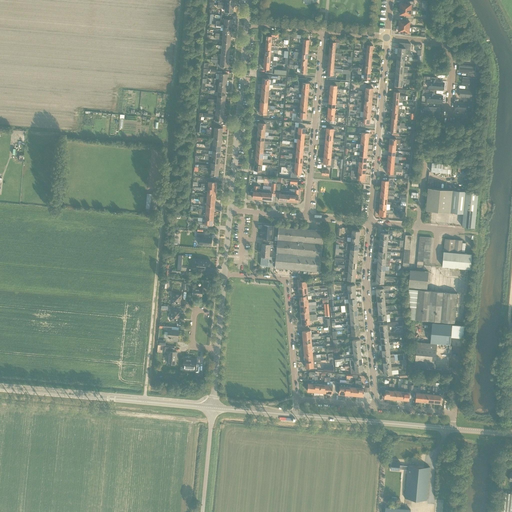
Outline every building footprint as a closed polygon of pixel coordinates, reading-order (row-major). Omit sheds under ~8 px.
[(401,3),(401,9),(413,10),(414,1),(407,1),(407,3),(401,3)] [(222,11),(222,15),(229,15),(229,12),(233,13),(234,7),(218,5),(218,8),(225,8),(225,11),(222,11)] [(413,10),(401,9),(400,14),(406,15),(406,18),(412,18),(414,18),(414,15),(413,15),(413,10)] [(217,21),(217,24),(232,25),(233,19),(229,19),(229,15),(222,15),(221,15),(220,21),(217,21)] [(412,18),(406,18),(406,21),(400,20),(399,26),(409,26),(410,21),(412,21),(412,18)] [(399,26),(399,31),(405,31),(404,35),(411,35),(411,32),(412,32),(412,27),(409,26),(399,26)] [(266,42),(271,43),(272,40),(275,40),(276,37),(278,37),(279,33),(270,32),(270,36),(267,36),(266,42)] [(295,34),(295,38),(300,38),(299,42),(300,42),(303,42),(303,46),(309,46),(309,39),(308,39),(304,39),(305,35),(295,34)] [(367,51),(373,52),(373,45),(369,45),(369,41),(364,41),(363,47),(367,48),(367,51)] [(397,48),(397,54),(405,55),(405,54),(409,54),(410,54),(411,44),(399,43),(399,48),(397,48)] [(302,59),(308,59),(308,53),(303,52),(299,52),(296,52),(296,51),(294,51),(294,55),(298,55),(298,58),(299,58),(302,59)] [(211,59),(211,62),(215,62),(215,65),(217,66),(217,69),(218,69),(224,69),(224,66),(225,66),(228,67),(229,61),(221,60),(218,60),(213,59),(211,59)] [(277,63),(273,63),(264,62),(263,69),(266,69),(266,73),(272,73),(273,66),(277,66),(277,63)] [(475,73),(476,66),(460,65),(459,72),(475,73)] [(204,69),(203,72),(205,72),(208,72),(208,73),(216,73),(216,79),(215,78),(215,79),(227,80),(228,74),(224,74),(224,71),(224,70),(204,68),(204,69)] [(353,70),(352,74),(353,74),(354,74),(356,74),(358,74),(362,74),(361,78),(363,79),(365,79),(366,78),(370,79),(371,72),(353,70)] [(263,78),(262,84),(277,86),(278,86),(278,83),(273,83),(274,79),(278,79),(278,76),(266,75),(266,78),(263,78)] [(294,87),(309,89),(310,83),(306,82),(306,78),(299,78),(299,85),(295,85),(295,87),(294,87)] [(395,79),(394,87),(402,88),(402,82),(407,83),(407,82),(407,80),(403,79),(403,80),(395,79)] [(429,81),(428,89),(446,90),(447,82),(429,81)] [(330,85),(330,91),(337,91),(340,92),(344,92),(344,89),(337,89),(337,88),(337,85),(340,86),(340,83),(340,82),(334,82),(334,85),(330,85)] [(459,89),(459,97),(474,98),(474,90),(459,89)] [(445,95),(427,94),(427,101),(444,102),(445,95)] [(472,103),(456,102),(455,110),(471,111),(472,103)] [(441,108),(424,107),(424,114),(440,115),(441,108)] [(275,109),(260,108),(259,114),(263,114),(263,117),(269,118),(269,114),(270,114),(270,111),(274,111),(275,109)] [(307,112),(293,111),(293,113),(296,113),(296,116),(294,116),(294,120),(303,121),(303,118),(307,118),(307,112)] [(213,114),(213,117),(216,117),(215,119),(214,119),(214,124),(220,124),(221,121),(223,121),(224,115),(216,114),(213,114)] [(327,120),(330,121),(330,124),(335,125),(336,121),(337,121),(337,117),(341,118),(341,115),(338,115),(335,115),(328,114),(327,120)] [(370,125),(370,118),(363,118),(363,122),(358,121),(357,127),(365,128),(366,124),(370,125)] [(258,125),(257,129),(258,129),(270,130),(270,120),(269,120),(263,120),(262,123),(258,123),(258,125)] [(198,132),(200,132),(201,132),(201,127),(206,128),(207,123),(199,122),(198,129),(198,132)] [(291,133),(305,134),(305,128),(303,128),(303,123),(299,122),(299,127),(295,127),(295,130),(292,130),(291,133)] [(207,130),(207,133),(211,133),(214,133),(222,134),(223,128),(220,128),(220,124),(214,124),(213,127),(215,127),(214,130),(207,130)] [(326,134),(333,135),(334,129),(336,129),(337,126),(330,125),(330,128),(326,128),(326,134)] [(391,125),(390,132),(392,132),(392,135),(399,136),(399,128),(404,129),(404,128),(407,128),(407,126),(405,126),(400,126),(396,126),(391,125)] [(366,129),(359,128),(359,132),(362,132),(362,136),(349,135),(349,137),(362,138),(369,139),(369,133),(365,132),(366,129)] [(389,145),(403,146),(403,143),(400,143),(401,139),(400,139),(400,137),(394,136),(393,139),(390,139),(389,145)] [(326,167),(334,167),(335,158),(331,158),(324,158),(323,164),(326,164),(326,167)] [(431,172),(451,174),(452,165),(432,163),(431,172)] [(254,166),(254,170),(258,171),(258,174),(261,174),(266,175),(267,171),(265,171),(266,165),(262,165),(255,164),(255,166),(254,166)] [(301,169),(288,168),(287,170),(291,171),(291,177),(297,178),(297,174),(301,175),(301,169)] [(387,168),(386,174),(389,174),(389,177),(396,177),(396,174),(396,172),(402,172),(402,169),(387,168)] [(201,187),(216,188),(217,182),(215,182),(215,179),(207,178),(207,182),(208,182),(208,185),(205,185),(205,184),(201,184),(201,187)] [(264,189),(263,199),(271,200),(272,195),(275,196),(277,178),(272,178),(272,183),(271,183),(271,189),(264,189)] [(381,187),(388,187),(395,188),(395,185),(393,185),(393,179),(389,178),(388,181),(382,180),(381,187)] [(281,184),(277,183),(275,196),(279,196),(279,201),(289,201),(289,191),(281,190),(281,192),(280,192),(281,184)] [(253,198),(263,199),(264,189),(260,189),(260,186),(254,186),(254,191),(253,191),(253,198)] [(475,228),(476,215),(478,193),(428,188),(426,211),(463,214),(462,227),(475,228)] [(299,189),(290,189),(289,201),(298,202),(299,189)] [(150,209),(155,209),(154,214),(160,214),(161,209),(157,209),(158,194),(152,194),(150,209)] [(389,211),(386,211),(379,210),(378,216),(383,216),(383,219),(388,220),(388,214),(393,214),(393,211),(389,211)] [(205,218),(203,218),(202,221),(198,221),(198,224),(200,224),(200,227),(208,228),(208,225),(213,225),(213,219),(205,218)] [(272,226),(263,225),(262,229),(261,229),(260,233),(262,234),(261,237),(271,238),(272,226)] [(276,258),(275,267),(275,268),(320,272),(323,231),(279,227),(277,248),(276,251),(276,258)] [(381,234),(380,239),(390,240),(391,236),(392,236),(393,234),(393,231),(388,230),(388,233),(388,234),(381,234)] [(347,238),(351,238),(359,239),(360,231),(352,231),(352,236),(347,235),(347,238)] [(204,233),(198,233),(197,237),(200,237),(200,245),(212,246),(212,238),(204,237),(204,233)] [(471,254),(460,253),(461,241),(445,239),(442,267),(470,269),(471,254)] [(269,251),(276,251),(277,248),(275,248),(275,247),(270,247),(270,245),(273,245),(273,242),(263,241),(263,244),(262,244),(261,250),(269,251)] [(269,251),(261,250),(261,256),(261,257),(260,266),(275,267),(276,258),(269,257),(269,251)] [(210,261),(197,259),(197,264),(194,264),(193,270),(203,271),(203,268),(209,268),(210,261)] [(416,270),(411,270),(409,287),(427,288),(429,271),(422,271),(416,270)] [(384,277),(376,276),(376,283),(383,284),(384,279),(388,280),(388,277),(384,277)] [(347,293),(355,292),(355,285),(347,286),(347,291),(343,291),(343,293),(347,293)] [(376,290),(376,295),(384,294),(383,290),(389,289),(388,286),(383,286),(379,287),(379,289),(376,290)] [(192,296),(202,297),(202,289),(193,288),(192,296)] [(458,293),(409,289),(409,292),(411,319),(455,323),(458,293)] [(171,303),(180,304),(181,294),(172,293),(171,303)] [(170,320),(179,321),(180,311),(171,310),(170,320)] [(386,313),(378,313),(378,321),(386,320),(386,315),(390,315),(390,312),(386,313)] [(386,325),(379,326),(379,331),(389,330),(389,327),(398,327),(397,322),(388,323),(386,325)] [(432,333),(431,343),(451,345),(452,337),(464,338),(465,326),(455,325),(433,323),(432,333)] [(178,330),(171,330),(171,327),(161,326),(161,329),(167,331),(168,331),(167,338),(170,338),(170,342),(177,342),(177,339),(178,330)] [(352,348),(360,347),(359,340),(351,341),(352,346),(348,346),(348,348),(352,348)] [(428,344),(416,343),(414,368),(434,370),(436,345),(428,344)] [(167,364),(175,365),(176,352),(174,352),(174,348),(164,347),(164,351),(168,352),(167,364)] [(183,358),(182,368),(196,369),(195,378),(203,378),(203,373),(199,372),(199,365),(196,365),(196,359),(183,358)] [(361,366),(350,367),(350,373),(360,374),(360,371),(362,370),(361,366)] [(398,367),(390,368),(383,368),(383,375),(391,375),(398,374),(397,370),(398,370),(398,367)] [(304,380),(303,388),(307,388),(307,392),(313,392),(314,377),(315,374),(315,373),(309,372),(308,377),(312,377),(312,380),(304,380)] [(327,378),(326,382),(325,393),(331,394),(332,390),(335,390),(336,382),(336,381),(333,381),(332,382),(332,386),(329,385),(330,378),(329,378),(327,378)] [(344,395),(345,383),(336,382),(335,390),(338,391),(338,395),(344,395)] [(435,387),(433,403),(439,404),(440,397),(443,397),(443,392),(438,392),(438,388),(437,387),(437,383),(435,383),(435,387)] [(383,399),(390,399),(391,384),(389,384),(388,391),(384,390),(385,388),(380,387),(380,395),(384,396),(383,399)] [(400,469),(408,469),(408,466),(400,465),(400,462),(392,461),(391,469),(400,470),(400,469)] [(405,497),(427,499),(430,467),(408,465),(408,466),(408,469),(405,497)] [(443,511),(443,489),(437,489),(437,496),(436,496),(435,511),(443,511)] [(511,493),(504,492),(502,511),(509,511),(511,493)]
